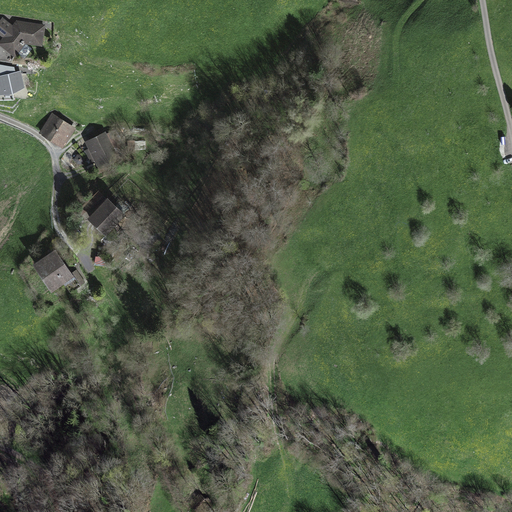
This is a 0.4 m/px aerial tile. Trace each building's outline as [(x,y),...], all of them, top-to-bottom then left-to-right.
[(46,25),(17,21),(13,26),(2,18),(0,21),(0,36),(3,39),(0,42),(0,47),(15,59),(26,44),(43,47),(46,25)] [(14,68),(0,65),(0,96),(13,96),(25,89),(21,72),(16,73),(14,68)] [(63,146),(76,126),(53,112),(39,131),(63,146)] [(108,129),(85,141),(99,168),(122,157),(108,129)] [(128,210),(108,194),(105,196),(99,189),(81,207),(88,215),(87,216),(107,234),(128,210)] [(72,271),(55,246),(32,261),(51,289),(64,282),(70,292),(85,282),(77,269),(72,271)] [(209,477),(197,484),(205,495),(218,488),(209,477)]
